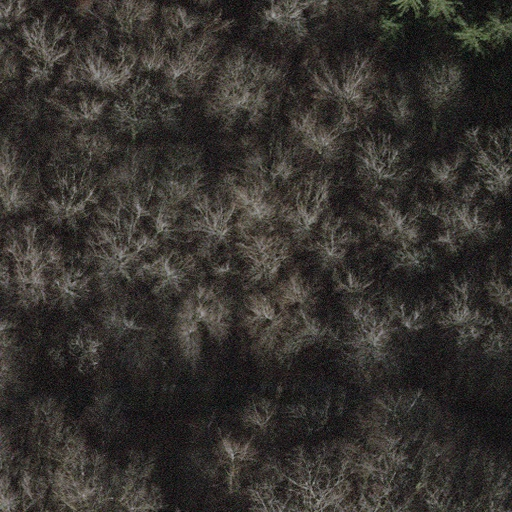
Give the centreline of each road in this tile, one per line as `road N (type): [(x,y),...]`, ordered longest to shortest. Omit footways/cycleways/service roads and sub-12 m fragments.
road 1 (track): [(0,408),(369,396),(511,431)]
road 2 (track): [(511,119),(440,92),(61,0)]
